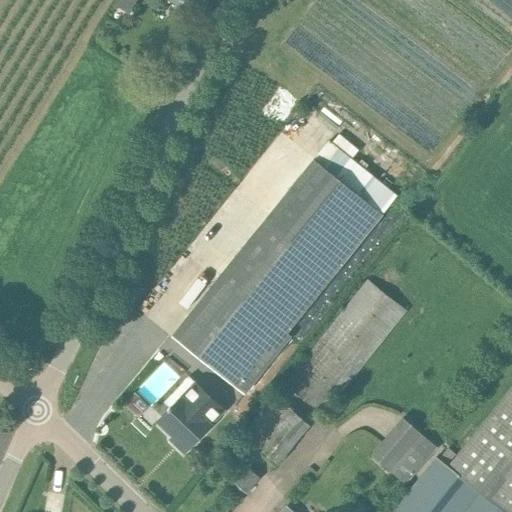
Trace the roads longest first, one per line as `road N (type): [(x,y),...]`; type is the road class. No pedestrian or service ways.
road 1 (residential): [(37,409),(223,0)]
road 2 (unclassified): [(143,511),(37,409)]
